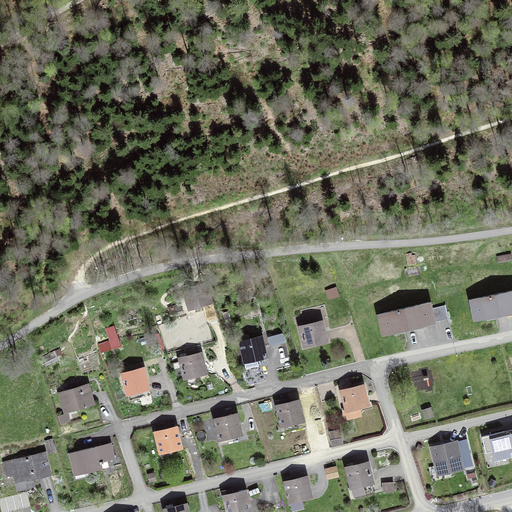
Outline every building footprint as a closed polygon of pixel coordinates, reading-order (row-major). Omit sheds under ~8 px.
[(327,292),(331,301),(340,297),(336,288),(327,292)] [(511,290),(471,301),(477,322),(511,313),(511,290)] [(186,299),(190,311),(212,304),(208,292),(186,299)] [(380,315),(385,336),(439,323),(433,301),(380,315)] [(300,327),(305,349),(330,344),(326,322),(300,327)] [(107,333),(114,350),(121,348),(114,330),(107,333)] [(270,338),(272,347),(286,344),(284,334),(270,338)] [(240,342),(246,363),(270,357),(264,336),(240,342)] [(180,359),(185,379),(205,374),(201,354),(180,359)] [(122,375),(128,396),(154,388),(148,368),(122,375)] [(59,393),(65,415),(98,405),(91,384),(59,393)] [(341,392),(346,414),(371,408),(365,386),(341,392)] [(277,405),(282,429),(306,423),(301,400),(277,405)] [(423,412),(426,420),(435,417),(433,409),(423,412)] [(215,419),(221,442),(245,436),(239,413),(215,419)] [(155,432),(161,456),(185,450),(180,427),(155,432)] [(341,429),(330,431),(333,447),(345,444),(341,429)] [(511,434),(490,440),(495,461),(510,457),(509,453),(511,452),(511,434)] [(49,454),(57,452),(54,440),(46,442),(49,454)] [(430,447),(437,475),(465,468),(458,440),(430,447)] [(101,463),(116,459),(112,444),(97,447),(101,463)] [(70,454),(76,478),(103,471),(101,463),(97,447),(70,454)] [(14,476),(16,485),(52,476),(47,452),(2,463),(6,478),(14,476)] [(347,468),(352,489),(376,484),(371,462),(347,468)] [(326,471),(329,481),(339,478),(337,469),(326,471)] [(285,482),(290,503),(314,497),(309,476),(285,482)] [(384,484),(385,494),(395,493),(394,483),(384,484)] [(225,495),(228,511),(254,511),(249,489),(225,495)] [(1,502),(3,511),(7,511),(29,506),(26,496),(1,502)]
